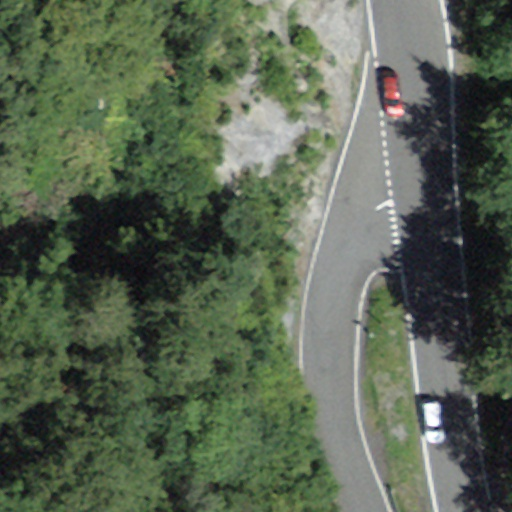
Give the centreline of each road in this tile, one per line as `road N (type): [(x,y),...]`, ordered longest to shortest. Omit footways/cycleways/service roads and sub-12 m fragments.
road 1 (unclassified): [(427,187),(371,207),(335,284),(325,381),(367,511)]
road 2 (unclassified): [(427,187),(468,511)]
road 3 (unclassified): [(405,0),(427,187)]
